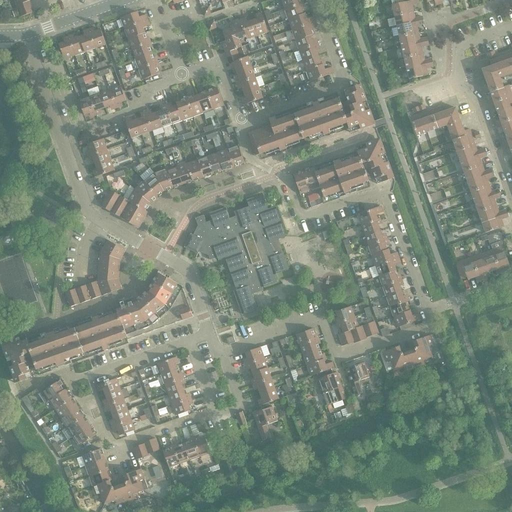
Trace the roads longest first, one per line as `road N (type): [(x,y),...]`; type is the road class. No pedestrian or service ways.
road 1 (residential): [(224,351),(323,315),(338,360),(435,325),(429,310)]
road 2 (residential): [(60,137),(84,212),(187,266),(211,331)]
road 3 (unclassified): [(511,198),(481,107),(454,81),(460,44),(511,26)]
road 4 (residential): [(241,118),(252,160),(288,187),(303,227),(385,196)]
road 5 (unclassified): [(241,118),(346,80),(318,0)]
road 6 (unclassified): [(182,79),(60,137)]
road 7 (unclassified): [(91,376),(211,331)]
road 8 (residential): [(429,310),(385,196)]
